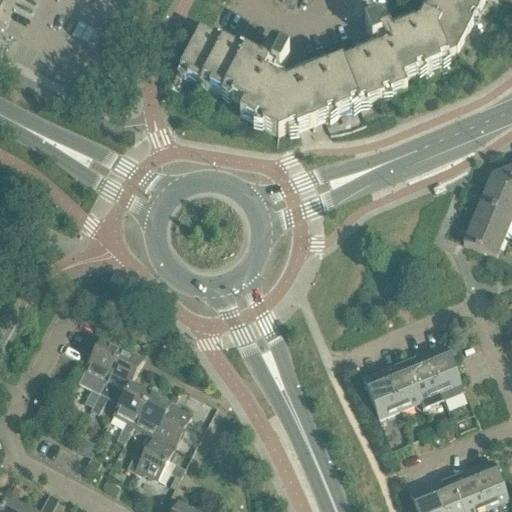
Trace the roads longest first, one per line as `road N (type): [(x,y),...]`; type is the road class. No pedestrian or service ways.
road 1 (tertiary): [(256,214),(511,111)]
road 2 (tertiary): [(334,511),(230,283)]
road 3 (residential): [(511,372),(485,311),(352,369)]
road 4 (tertiary): [(164,206),(0,117)]
road 5 (residential): [(106,511),(15,462),(11,437),(24,402)]
road 6 (residential): [(348,0),(338,18),(293,32),(234,0)]
road 7 (tertiary): [(164,206),(155,237),(167,269),(191,285),(230,283)]
road 8 (residential): [(400,475),(511,427)]
